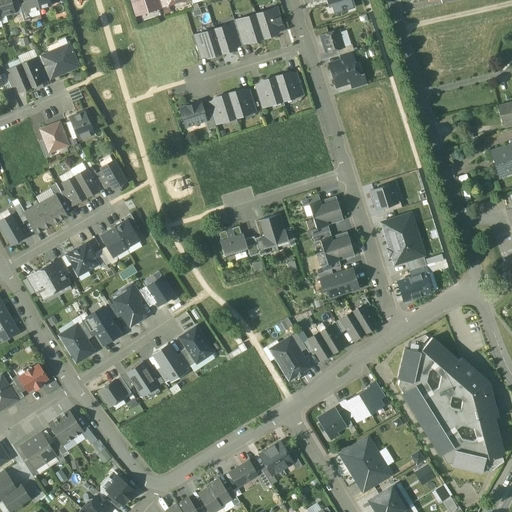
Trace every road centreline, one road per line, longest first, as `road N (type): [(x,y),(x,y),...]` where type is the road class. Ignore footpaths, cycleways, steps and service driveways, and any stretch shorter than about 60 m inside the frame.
road 1 (residential): [(398,330),(293,0)]
road 2 (residential): [(395,0),(478,282)]
road 3 (residential): [(287,410),(156,489)]
road 4 (residential): [(77,386),(5,268)]
road 5 (residential): [(398,330),(287,410)]
road 6 (residential): [(156,489),(77,386)]
